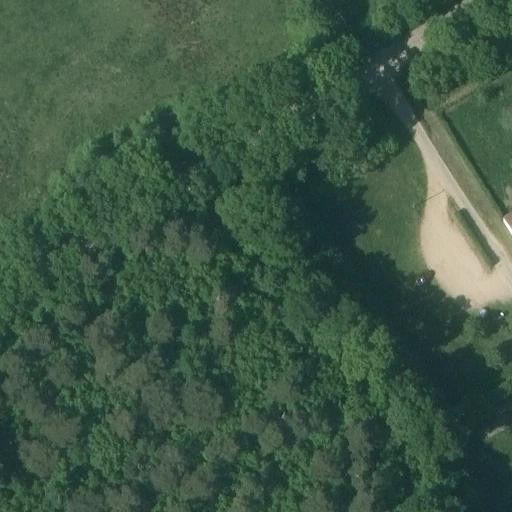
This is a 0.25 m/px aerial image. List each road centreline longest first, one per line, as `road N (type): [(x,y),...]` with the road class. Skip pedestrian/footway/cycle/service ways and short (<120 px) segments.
road 1 (tertiary): [(0,296),(485,0)]
road 2 (track): [(373,68),(511,286)]
